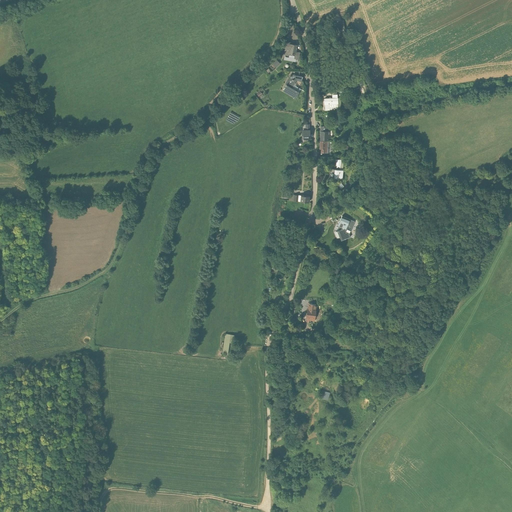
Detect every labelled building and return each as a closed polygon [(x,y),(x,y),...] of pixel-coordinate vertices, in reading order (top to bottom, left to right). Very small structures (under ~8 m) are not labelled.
[(339,32),(345,30),(343,22),(336,24),(339,32)] [(298,59),(299,53),(296,52),(297,45),(291,44),(291,42),(287,42),(284,54),(295,56),(294,58),(298,59)] [(301,81),(302,76),(293,74),(292,79),(289,77),(290,76),(290,75),(286,83),(287,83),(287,84),(286,84),(286,85),(283,90),(296,98),(301,89),(294,85),(296,80),(301,81)] [(337,97),(337,94),(332,94),(332,98),(324,98),(325,104),(326,109),(338,108),(337,97)] [(328,141),(328,140),(329,140),(330,131),(328,131),(328,126),(321,126),(320,140),(328,141)] [(320,140),(320,149),(321,149),(321,152),(321,157),(328,157),(328,141),(320,140)] [(340,165),(341,159),(337,159),(337,161),(336,165),(336,169),(331,169),(330,177),(342,179),(343,170),(339,170),(340,165)] [(355,221),(342,216),(339,221),(340,221),(338,225),(339,226),(338,229),(339,229),(336,230),(337,231),(338,231),(338,232),(341,241),(350,237),(349,234),(355,221)] [(309,317),(308,320),(315,321),(316,310),(315,310),(316,304),(309,303),(308,309),(307,309),(306,317),(309,317)] [(226,333),(223,352),(229,353),(230,343),(234,343),(235,334),(226,333)]
